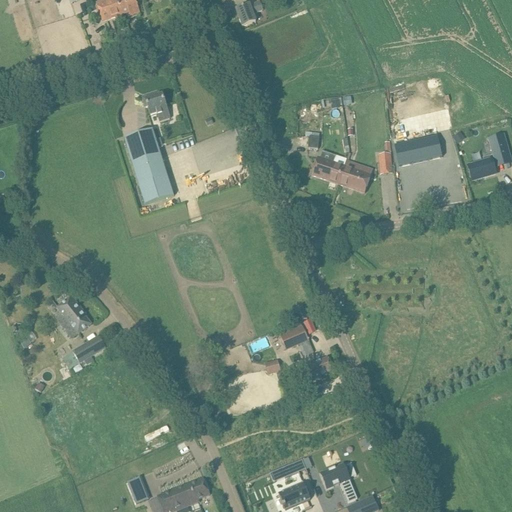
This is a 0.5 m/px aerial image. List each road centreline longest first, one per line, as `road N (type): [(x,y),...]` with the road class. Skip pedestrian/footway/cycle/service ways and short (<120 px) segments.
road 1 (residential): [(234,511),(199,426),(138,338),(76,272),(0,241)]
road 2 (tertiary): [(419,511),(306,250)]
road 3 (tertiary): [(306,250),(213,41)]
road 4 (tertiary): [(0,108),(213,41)]
road 5 (unclassified): [(306,250),(363,230),(511,202)]
